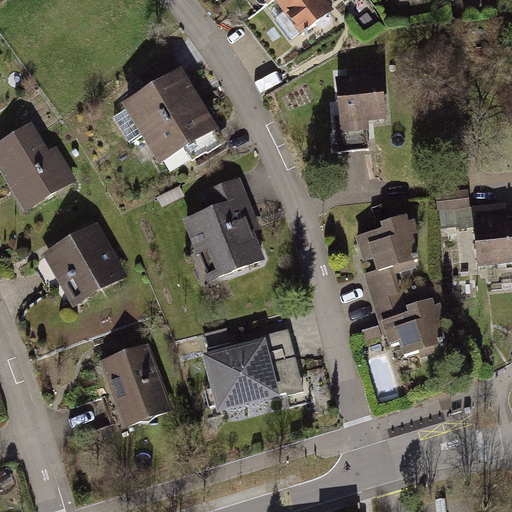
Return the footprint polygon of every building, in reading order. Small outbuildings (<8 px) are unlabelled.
[(257,0),(302,48),(334,19),(316,0),(257,0)] [(396,0),(397,13),(443,11),(442,0),(396,0)] [(221,138),(183,77),(127,111),(165,172),(221,138)] [(386,89),(339,93),(344,147),(391,142),(386,89)] [(29,123),(0,140),(0,177),(22,213),(77,180),(55,144),(46,149),(29,123)] [(207,205),(177,218),(200,277),(260,254),(244,213),(252,210),(238,175),(201,190),(207,205)] [(475,282),(511,276),(511,212),(466,220),(475,282)] [(124,275),(96,223),(45,251),(73,303),(124,275)] [(425,280),(412,232),(360,246),(373,294),(425,280)] [(454,360),(440,316),(391,332),(406,376),(454,360)] [(380,317),(364,321),(369,339),(385,334),(380,317)] [(121,422),(166,406),(144,341),(98,357),(121,422)] [(273,346),(206,363),(221,420),(288,402),(273,346)]
